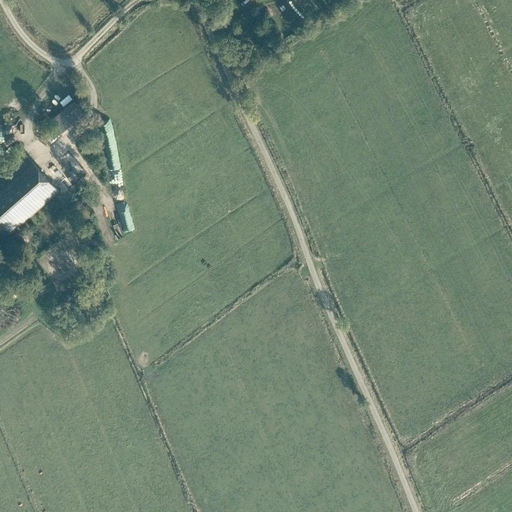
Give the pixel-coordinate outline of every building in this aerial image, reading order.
[(138,91),(142,96),(149,92),(145,86),(138,91)] [(61,132),(86,112),(75,98),(50,117),(61,132)] [(141,109),(143,114),(155,109),(152,103),(141,109)] [(124,192),(114,121),(104,123),(113,194),(124,192)] [(57,187),(27,153),(0,177),(0,221),(5,226),(8,230),(57,187)] [(76,180),(85,177),(80,164),(73,166),(75,171),(73,171),(76,180)]
